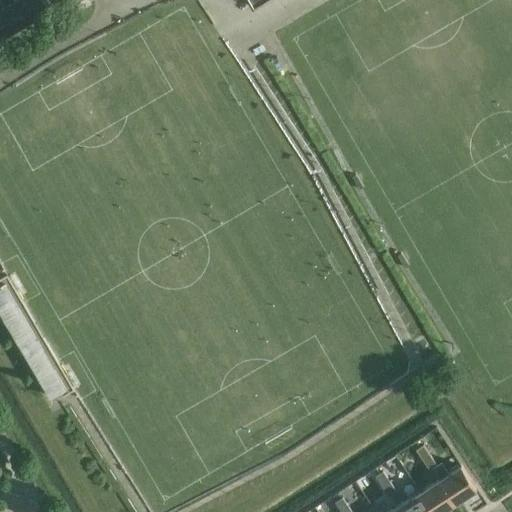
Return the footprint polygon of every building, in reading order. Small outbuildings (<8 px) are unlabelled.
[(43,0),(15,0),(0,9),(0,39),(50,11),(43,0)] [(247,0),(253,10),(269,0),(247,0)] [(4,282),(0,284),(0,314),(48,397),(65,387),(4,282)] [(424,443),(416,448),(430,470),(434,467),(433,466),(437,463),(424,443)] [(437,463),(433,466),(434,467),(439,476),(440,477),(448,489),(455,501),(457,500),(476,488),(460,464),(449,472),(441,460),(437,463)] [(389,496),(397,491),(383,469),(379,463),(375,466),(379,472),(375,474),(389,496)] [(421,490),(420,490),(434,511),(438,511),(455,501),(448,489),(440,477),(421,490)] [(400,504),(405,511),(434,511),(420,490),(400,504)] [(342,511),(343,511),(350,508),(343,496),(339,498),(335,501),(342,511)]
